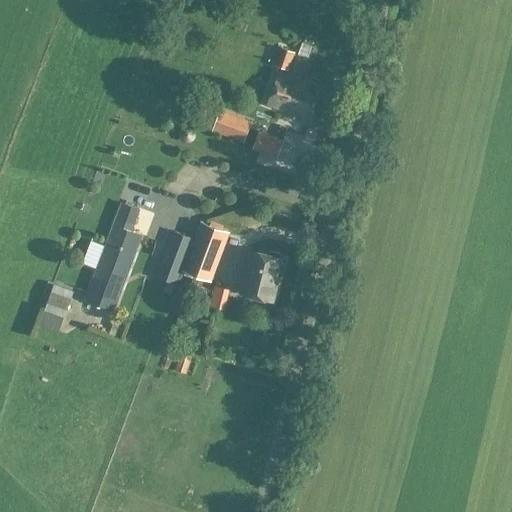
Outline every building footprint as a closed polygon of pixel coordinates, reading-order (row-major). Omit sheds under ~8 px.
[(302,58),(314,49),(306,38),(294,47),(302,58)] [(283,48),(277,65),(290,70),(296,53),(283,48)] [(281,74),(269,105),(310,120),(321,89),(281,74)] [(220,111),(218,117),(213,130),(244,142),(251,123),(220,111)] [(283,141),(260,133),(254,148),(277,157),(283,141)] [(86,301),(114,312),(142,235),(132,231),(140,210),(123,203),(86,301)] [(229,234),(224,232),(201,223),(184,270),(212,280),(229,234)] [(176,283),(193,239),(176,232),(159,277),(176,283)] [(280,276),(282,277),(286,259),(281,258),(281,254),(270,251),(268,255),(250,251),(242,282),(244,282),(241,293),(274,301),(280,276)] [(214,279),(208,300),(223,304),(229,284),(214,279)] [(54,285),(46,310),(64,316),(72,292),(54,285)] [(175,365),(188,367),(191,352),(178,349),(175,365)]
